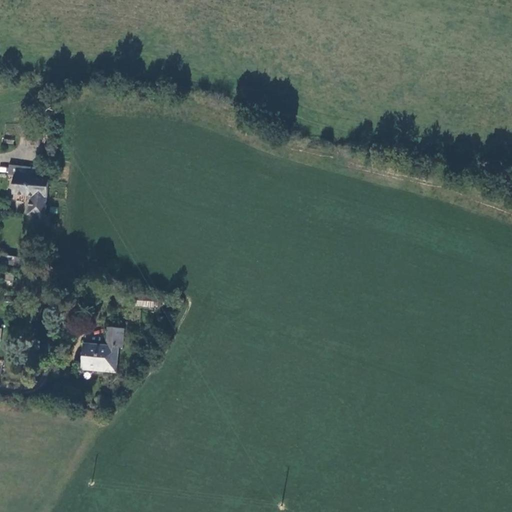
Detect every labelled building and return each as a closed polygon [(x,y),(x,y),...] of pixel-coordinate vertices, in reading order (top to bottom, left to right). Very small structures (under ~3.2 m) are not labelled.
[(34,169),(8,167),(7,175),(16,177),(34,180),(34,169)] [(46,221),(51,182),(34,180),(16,177),(13,195),(36,199),(35,202),(31,206),(29,218),(46,221)] [(0,268),(15,271),(16,262),(1,259),(0,268)] [(146,299),(129,296),(127,307),(144,309),(146,299)] [(85,347),(83,372),(117,374),(119,350),(123,350),(124,330),(107,329),(106,349),(85,347)]
